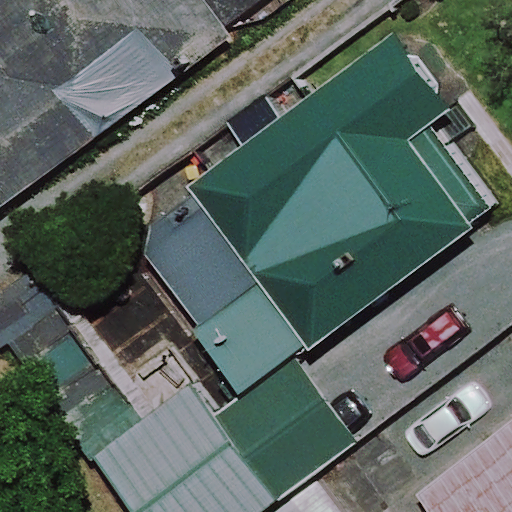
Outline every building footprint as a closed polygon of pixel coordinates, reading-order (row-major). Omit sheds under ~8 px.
[(0,0),(0,45),(18,70),(0,83),(0,208),(0,209),(231,38),(202,0),(0,0)] [(455,101),(400,28),(133,228),(259,395),(497,217),(426,123),(455,101)] [(261,511),(275,501),(168,365),(140,387),(160,412),(102,458),(144,511),(261,511)] [(511,511),(511,435),(427,503),(434,511),(511,511)] [(351,511),(328,479),(280,511),(351,511)]
